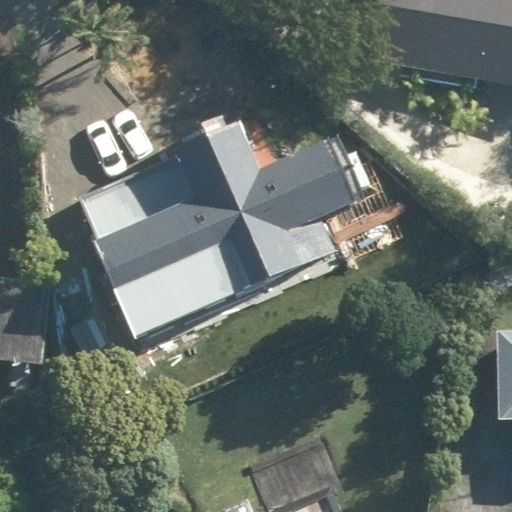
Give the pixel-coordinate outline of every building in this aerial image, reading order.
[(413,18),(399,66),(511,85),(511,0),(388,0),(387,11),(413,18)] [(105,243),(132,306),(196,278),(210,311),(339,255),(324,222),(369,202),(335,124),(264,155),(251,125),(180,157),(157,105),(78,140),(120,237),(105,243)] [(53,273),(3,271),(2,299),(14,299),(11,362),(49,364),(53,273)] [(511,332),(507,332),(503,420),(511,420),(511,332)] [(67,414),(0,411),(0,470),(64,473),(67,414)] [(338,511),(334,502),(312,511),(338,511)]
